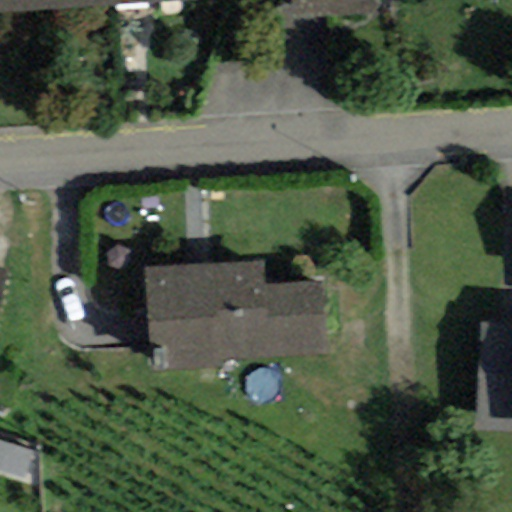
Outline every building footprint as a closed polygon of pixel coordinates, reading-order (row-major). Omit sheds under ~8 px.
[(0,0),(0,13),(33,11),(31,0),(0,0)] [(123,5),(122,0),(31,0),(33,11),(123,5)] [(290,0),(292,20),(377,15),(375,0),(290,0)] [(261,261),(144,269),(151,368),(325,356),(320,280),(262,284),(261,261)] [(511,326),(480,326),(477,429),(511,430),(511,326)] [(39,455),(0,441),(0,473),(39,488),(39,455)]
